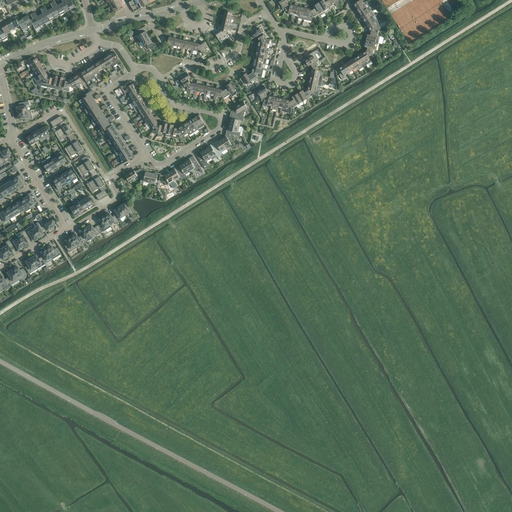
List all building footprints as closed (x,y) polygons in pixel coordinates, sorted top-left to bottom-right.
[(69,10),(64,0),(63,0),(60,0),(62,2),(60,4),(64,13),(69,10)] [(70,0),(67,0),(66,0),(63,0),(64,0),(69,10),(75,7),(70,0)] [(126,4),(124,0),(120,2),(111,7),(113,12),(126,4)] [(328,8),(325,2),(323,0),(320,0),(321,1),(319,3),(325,13),(329,10),(331,9),(330,7),(328,8)] [(364,4),(364,3),(361,0),(357,0),(358,1),(353,5),(355,8),(353,10),(354,11),(357,10),(356,9),(364,4)] [(64,13),(60,4),(57,6),(55,1),(52,3),(59,15),(64,13)] [(283,9),(285,11),(286,10),(289,11),(290,6),(289,6),(286,1),(281,5),(282,6),(283,9)] [(368,2),(366,2),(364,3),(364,4),(356,9),(357,10),(359,13),(369,7),(367,4),(368,3),(368,2)] [(54,18),(59,15),(52,3),(50,4),(52,8),(50,10),(54,18)] [(321,16),(325,13),(319,3),(314,6),(316,8),(319,13),(317,15),(319,17),(321,16)] [(309,16),(310,10),(306,9),(307,6),(305,6),(304,8),(305,8),(303,17),(304,18),(304,20),(311,22),(312,18),(313,18),(312,16),(309,16)] [(54,18),(50,10),(47,11),(45,7),(42,8),(49,21),(54,18)] [(369,12),(371,11),(369,7),(359,13),(361,17),(358,18),(360,20),(362,19),(361,18),(369,13),(369,12)] [(44,24),(49,21),(42,8),(40,9),(42,14),(40,15),(44,24)] [(317,15),(319,13),(316,8),(311,11),(310,10),(309,16),(312,16),(313,18),(317,15)] [(364,22),(374,16),(371,11),(369,12),(369,13),(361,18),(362,19),(364,22)] [(30,21),(27,16),(25,12),(22,13),(25,17),(22,18),(27,27),(32,24),(34,29),(35,29),(30,21)] [(44,24),(40,15),(37,17),(35,12),(32,14),(40,26),(44,24)] [(35,29),(40,26),(32,14),(30,15),(32,19),(30,21),(35,29)] [(27,27),(22,18),(19,20),(17,16),(14,17),(20,27),(22,30),(27,27)] [(374,21),(377,19),(374,16),(364,22),(366,26),(364,27),(365,29),(367,27),(367,26),(375,21),(374,21)] [(15,30),(20,27),(14,17),(9,20),(15,30)] [(379,25),(377,21),(378,21),(377,19),(374,21),(375,21),(367,26),(367,27),(370,31),(370,30),(379,25)] [(16,31),(15,30),(9,20),(5,23),(10,32),(11,34),(12,34),(16,33),(16,31)] [(0,26),(5,35),(10,32),(5,23),(0,25),(0,26)] [(253,37),(254,38),(257,36),(262,33),(263,35),(265,33),(266,33),(264,31),(264,32),(261,27),(262,27),(260,24),(253,29),(255,31),(251,33),(253,37)] [(376,32),(376,30),(378,30),(381,28),(379,25),(370,30),(371,31),(370,36),(376,38),(377,33),(376,32)] [(140,42),(149,37),(146,31),(147,31),(145,26),(138,30),(140,34),(137,36),(140,42)] [(224,38),(226,36),(225,35),(226,32),(221,31),(220,32),(216,35),(221,43),(223,42),(221,39),(224,38)] [(265,33),(263,35),(262,33),(257,36),(259,41),(259,42),(265,43),(265,40),(266,40),(265,38),(267,36),(265,33)] [(149,37),(140,42),(144,48),(147,46),(149,50),(156,46),(154,42),(152,43),(149,37)] [(266,49),(266,48),(267,44),(269,44),(270,40),(266,40),(265,40),(265,43),(259,42),(258,42),(257,46),(255,45),(254,47),(257,48),(257,47),(266,49)] [(378,43),(375,43),(366,41),(365,46),(367,47),(368,47),(368,46),(374,48),(373,50),(376,51),(378,43)] [(199,45),(198,50),(200,51),(202,54),(207,51),(208,51),(209,50),(205,42),(200,45),(199,45)] [(373,53),(373,50),(374,48),(368,46),(368,47),(367,47),(366,51),(365,52),(368,57),(371,55),(372,55),(372,53),(373,53)] [(368,57),(365,52),(365,51),(363,53),(362,52),(361,52),(360,51),(358,52),(359,54),(360,55),(360,54),(366,62),(368,64),(372,61),(370,59),(373,58),(372,55),(371,55),(368,57)] [(120,62),(118,59),(114,52),(111,54),(111,53),(106,56),(111,64),(113,67),(120,62)] [(317,59),(316,57),(315,55),(313,52),(307,56),(308,59),(305,61),(308,65),(310,64),(317,59)] [(357,55),(358,56),(356,57),(361,65),(363,67),(368,64),(366,62),(360,54),(360,55),(359,54),(357,55)] [(111,64),(106,56),(103,58),(101,56),(99,57),(101,59),(102,59),(107,67),(108,66),(111,64)] [(39,63),(38,62),(36,58),(34,60),(32,57),(26,60),(30,67),(28,68),(29,70),(31,69),(31,68),(39,63)] [(361,65),(356,57),(353,59),(351,57),(350,58),(351,60),(352,60),(357,68),(358,67),(361,65)] [(109,68),(108,66),(107,67),(102,59),(101,59),(97,62),(102,69),(106,67),(107,70),(109,68)] [(318,65),(317,62),(319,61),(318,59),(317,59),(310,64),(313,68),(312,69),(318,71),(318,69),(318,68),(319,67),(318,65)] [(42,62),(41,61),(41,60),(38,62),(39,63),(31,68),(31,69),(33,72),(41,67),(39,64),(42,62)] [(359,69),(358,67),(357,68),(352,60),(351,60),(348,62),(353,70),(356,68),(357,70),(359,69)] [(102,69),(97,62),(94,64),(92,61),(91,63),(92,65),(93,64),(98,72),(99,72),(102,69)] [(353,70),(348,62),(344,64),(343,62),(341,63),(342,66),(343,65),(348,73),(349,73),(353,70)] [(99,72),(98,72),(93,64),(92,65),(89,67),(94,75),(97,73),(99,75),(100,74),(99,72)] [(342,66),(339,68),(342,73),(339,74),(343,80),(345,78),(344,76),(347,74),(349,76),(350,75),(351,75),(349,73),(348,73),(343,65),(342,66)] [(44,71),(44,70),(41,67),(33,72),(36,75),(33,77),(35,79),(37,77),(36,76),(44,71)] [(94,75),(89,67),(85,69),(84,67),(82,68),(84,70),(85,70),(89,78),(90,77),(94,75)] [(262,68),(262,69),(252,67),(252,68),(251,72),(258,73),(257,76),(258,77),(261,78),(263,70),(264,70),(264,68),(262,68)] [(47,71),(46,70),(46,69),(44,70),(44,71),(36,76),(37,77),(35,79),(34,79),(38,85),(40,86),(41,85),(43,82),(42,79),(46,76),(47,76),(45,72),(47,71)] [(84,70),(80,73),(85,80),(86,83),(92,79),(90,77),(89,78),(85,70),(84,70)] [(186,71),(175,77),(177,80),(180,84),(181,86),(183,85),(182,83),(188,79),(190,78),(186,71)] [(249,71),(246,73),(248,76),(251,81),(252,84),(254,83),(253,80),(258,77),(257,76),(258,73),(251,72),(249,71)] [(248,76),(246,74),(246,73),(241,76),(242,77),(240,79),(244,86),(246,84),(251,81),(248,76)] [(55,89),(57,77),(52,75),(52,78),(50,85),(48,84),(48,87),(55,89)] [(83,85),(81,83),(76,75),(73,77),(71,75),(70,76),(71,78),(72,77),(77,85),(78,85),(79,87),(83,85)] [(52,78),(51,78),(47,77),(46,76),(42,79),(43,82),(41,85),(48,87),(48,84),(50,85),(52,78)] [(79,87),(78,85),(77,85),(72,77),(71,78),(67,80),(68,81),(71,86),(72,88),(76,86),(77,88),(79,87)] [(192,84),(190,84),(188,79),(182,83),(183,85),(181,86),(183,89),(186,86),(188,88),(190,89),(191,89),(192,84)] [(67,82),(62,81),(60,87),(63,87),(62,90),(69,92),(68,87),(71,86),(68,81),(67,82)] [(136,88),(135,88),(133,84),(132,84),(130,81),(123,86),(128,93),(136,88)] [(239,92),(238,89),(232,81),(229,83),(230,83),(226,86),(227,89),(228,88),(231,94),(229,95),(230,98),(239,92)] [(259,96),(265,92),(267,91),(264,86),(257,91),(259,95),(257,97),(258,99),(260,98),(259,96)] [(128,99),(141,91),(140,90),(138,92),(136,88),(128,93),(130,97),(128,98),(128,99)] [(226,97),(229,95),(231,94),(228,88),(227,89),(223,91),(222,91),(221,96),(223,97),(224,98),(226,96),(226,97)] [(319,92),(316,92),(313,91),(308,89),(307,91),(303,93),(307,99),(309,98),(311,96),(313,94),(318,97),(319,92)] [(89,94),(93,91),(92,90),(84,95),(85,97),(78,101),(80,103),(83,102),(84,105),(92,100),(89,94)] [(133,102),(141,97),(139,93),(141,92),(141,91),(128,99),(129,100),(131,98),(133,102)] [(307,99),(303,93),(302,91),(297,94),(302,102),(307,99),(308,101),(310,100),(309,98),(307,99)] [(269,97),(268,97),(265,92),(259,96),(260,98),(264,102),(265,101),(268,102),(269,97)] [(303,104),(302,102),(297,94),(293,97),(294,99),(299,107),(300,106),(302,105),(303,104)] [(274,97),(273,97),(269,96),(269,97),(268,102),(265,101),(264,102),(262,106),(266,107),(267,105),(271,106),(270,109),(272,109),(273,107),(272,106),(274,97)] [(133,102),(131,103),(134,108),(136,106),(144,101),(146,100),(146,99),(143,100),(141,97),(133,102)] [(290,107),(289,101),(289,100),(285,100),(285,97),(284,97),(283,99),(284,99),(282,109),(283,109),(282,111),(291,114),(291,109),(291,108),(290,107)] [(299,107),(294,99),(290,102),(289,101),(290,107),(291,108),(293,107),(294,107),(296,106),(298,108),(299,107)] [(85,112),(96,105),(92,100),(84,105),(87,108),(84,110),(85,112)] [(136,106),(134,108),(136,112),(138,110),(139,110),(146,105),(144,102),(147,101),(146,100),(144,101),(136,106)] [(17,113),(27,111),(26,106),(29,105),(28,102),(21,103),(21,106),(16,107),(16,108),(15,109),(16,112),(17,112),(17,113)] [(244,109),(247,108),(243,102),(235,107),(236,110),(232,112),(231,112),(230,115),(244,118),(244,117),(243,117),(244,112),(245,112),(245,111),(244,109)] [(91,115),(99,111),(96,105),(85,112),(87,114),(89,112),(91,115)] [(139,116),(151,108),(151,107),(149,109),(146,105),(139,110),(141,114),(138,115),(139,116)] [(144,119),(152,114),(150,111),(152,109),(151,108),(139,116),(139,117),(142,116),(144,119)] [(25,121),(32,120),(30,110),(27,111),(17,113),(17,114),(17,115),(17,118),(18,118),(18,119),(24,118),(25,121)] [(92,122),(102,116),(99,111),(91,115),(93,119),(91,120),(92,122)] [(157,117),(156,116),(154,118),(152,114),(144,119),(146,123),(144,124),(144,125),(147,123),(155,118),(157,117)] [(203,123),(200,117),(199,115),(196,117),(196,116),(192,119),(191,116),(189,118),(190,120),(191,119),(196,127),(197,127),(198,129),(205,125),(203,123)] [(243,121),(244,118),(230,115),(229,118),(230,118),(229,124),(239,127),(241,121),(243,121)] [(98,126),(106,121),(102,116),(92,122),(93,125),(96,123),(98,126)] [(150,128),(152,126),(157,123),(158,123),(155,119),(157,118),(157,117),(155,118),(147,123),(144,125),(145,126),(147,124),(150,128)] [(198,129),(197,127),(196,127),(191,119),(190,120),(187,122),(193,132),(197,130),(198,129)] [(57,137),(69,129),(67,124),(64,120),(63,121),(61,123),(59,124),(62,127),(54,132),(57,137)] [(109,127),(106,121),(98,126),(100,129),(97,131),(99,133),(102,132),(101,132),(109,127)] [(193,132),(187,122),(183,124),(182,122),(180,123),(182,125),(187,133),(188,132),(190,134),(193,132)] [(109,127),(101,132),(102,132),(103,134),(106,132),(108,135),(116,130),(112,123),(110,125),(110,126),(109,127)] [(162,125),(157,124),(157,123),(152,126),(154,129),(151,133),(160,135),(161,132),(163,125),(162,125)] [(238,132),(239,127),(229,124),(228,130),(227,130),(226,133),(233,134),(240,136),(240,133),(238,132)] [(182,125),(178,128),(181,133),(179,134),(181,139),(190,134),(188,132),(187,133),(182,125)] [(44,126),(39,130),(45,139),(50,136),(44,126)] [(172,128),(171,134),(173,135),(173,137),(181,139),(179,134),(181,133),(178,128),(177,129),(173,128),(172,128)] [(70,140),(74,137),(69,129),(57,137),(59,141),(67,136),(70,140)] [(39,130),(35,132),(39,140),(41,142),(45,139),(39,130)] [(108,142),(120,135),(116,130),(108,135),(110,138),(107,140),(108,142)] [(35,142),(39,140),(35,132),(30,135),(35,142)] [(232,140),(233,134),(226,133),(225,136),(226,137),(221,140),(226,149),(231,146),(233,148),(236,146),(232,140)] [(30,145),(35,142),(30,135),(26,138),(30,145)] [(115,146),(123,140),(120,135),(108,142),(110,144),(113,143),(115,146)] [(67,153),(79,145),(74,137),(70,140),(72,144),(64,149),(67,153)] [(115,153),(127,146),(123,140),(115,146),(117,149),(114,151),(115,153)] [(222,152),(226,149),(221,140),(216,143),(215,142),(213,144),(220,156),(223,154),(222,152)] [(211,146),(206,149),(211,158),(212,160),(217,157),(220,156),(213,144),(210,145),(211,146)] [(80,156),(85,153),(82,149),(79,145),(67,153),(69,157),(77,152),(80,156)] [(121,157),(130,151),(127,146),(115,153),(116,155),(119,153),(121,157)] [(10,153),(7,148),(5,150),(4,148),(0,150),(0,152),(0,153),(0,152),(0,158),(3,164),(6,162),(4,159),(9,156),(8,155),(10,153)] [(206,161),(211,158),(206,149),(201,153),(200,152),(197,153),(199,156),(198,157),(205,168),(207,167),(208,164),(206,161)] [(130,151),(121,157),(123,160),(120,161),(122,164),(129,159),(130,160),(134,158),(134,157),(130,151)] [(55,155),(56,157),(61,164),(66,161),(60,152),(55,155)] [(78,172),(91,164),(89,160),(86,156),(81,159),(84,163),(76,168),(78,172)] [(201,172),(203,171),(193,156),(189,158),(190,159),(184,163),(190,172),(195,169),(196,171),(199,169),(201,172)] [(56,167),(61,164),(56,157),(52,160),(56,167)] [(56,167),(52,160),(50,158),(46,161),(47,163),(52,170),(56,167)] [(52,170),(47,163),(46,161),(41,163),(47,173),(52,170)] [(185,175),(190,172),(184,163),(179,166),(179,165),(176,166),(184,178),(186,177),(185,175)] [(91,175),(96,172),(94,168),(91,164),(78,172),(83,179),(84,179),(85,178),(85,177),(85,176),(84,174),(89,171),(91,175)] [(181,180),(184,178),(176,166),(174,168),(174,169),(169,172),(175,181),(180,178),(181,180)] [(67,169),(65,170),(66,172),(71,179),(70,179),(72,181),(76,178),(76,177),(71,169),(68,171),(67,169)] [(141,177),(143,170),(140,169),(140,170),(135,173),(134,171),(125,176),(129,182),(138,176),(137,176),(138,176),(141,177)] [(149,183),(152,173),(146,172),(146,170),(143,170),(141,177),(140,183),(143,184),(144,182),(149,183)] [(70,179),(71,179),(66,172),(61,175),(66,182),(70,179)] [(89,188),(102,181),(96,172),(91,175),(94,179),(86,184),(89,188)] [(170,184),(175,181),(169,172),(164,175),(164,174),(161,174),(159,181),(165,182),(168,188),(171,186),(170,184)] [(159,181),(161,174),(158,173),(157,174),(152,173),(149,183),(155,185),(154,187),(158,188),(159,181)] [(20,187),(26,184),(20,175),(12,180),(17,188),(19,186),(20,187)] [(61,175),(58,177),(57,175),(55,176),(62,187),(67,184),(66,182),(61,175)] [(58,190),(62,187),(55,176),(54,177),(55,179),(52,181),(58,190)] [(11,178),(6,181),(13,192),(15,190),(14,189),(17,188),(12,180),(11,178)] [(11,193),(13,192),(6,181),(1,184),(7,194),(10,192),(11,193)] [(102,192),(103,191),(106,189),(107,189),(104,185),(102,181),(89,188),(91,193),(99,188),(102,192)] [(29,207),(37,202),(31,193),(25,196),(26,197),(24,198),(29,207)] [(83,200),(88,207),(92,204),(88,197),(83,200)] [(30,209),(29,207),(24,198),(21,200),(20,199),(18,201),(24,210),(25,212),(30,209)] [(83,210),(79,202),(77,200),(72,203),(74,205),(78,213),(80,215),(82,214),(80,211),(83,210)] [(83,210),(88,207),(83,200),(79,202),(83,210)] [(19,213),(24,210),(18,201),(16,202),(17,203),(14,205),(19,213)] [(118,206),(124,215),(129,212),(130,214),(133,213),(129,206),(127,208),(124,204),(121,205),(121,204),(118,206)] [(14,216),(19,213),(14,205),(11,206),(11,205),(9,207),(14,216)] [(74,216),(78,213),(74,205),(69,208),(74,216)] [(119,218),(124,215),(118,206),(116,207),(116,208),(114,210),(116,214),(114,216),(118,222),(121,220),(119,218)] [(16,218),(14,216),(9,207),(6,208),(7,209),(5,210),(10,218),(11,221),(16,218)] [(0,220),(2,223),(10,218),(5,210),(2,212),(2,211),(0,211),(0,220)] [(118,222),(114,216),(111,217),(109,213),(106,215),(106,214),(103,215),(109,225),(114,222),(115,224),(118,222)] [(38,214),(35,216),(39,222),(43,228),(45,231),(47,229),(49,231),(54,228),(52,226),(55,225),(52,220),(49,221),(48,220),(44,223),(38,214)] [(110,227),(109,225),(103,215),(100,217),(101,218),(98,219),(101,224),(98,225),(102,232),(110,227)] [(40,230),(43,228),(39,222),(36,223),(38,226),(33,229),(32,226),(31,226),(38,237),(39,237),(40,237),(42,236),(43,235),(43,234),(40,230)] [(85,227),(90,236),(95,233),(97,235),(100,233),(96,227),(93,229),(90,224),(88,226),(87,225),(85,227)] [(37,238),(38,237),(31,226),(24,231),(28,237),(30,236),(33,241),(34,240),(35,240),(37,239),(37,238)] [(92,238),(90,236),(85,227),(82,228),(83,229),(80,231),(83,235),(80,237),(84,243),(92,238)] [(24,231),(16,236),(18,239),(23,247),(24,247),(25,247),(27,246),(27,244),(28,244),(25,239),(28,237),(24,231)] [(84,243),(80,237),(78,238),(75,234),(73,236),(72,235),(69,236),(75,246),(80,243),(81,245),(84,243)] [(77,248),(75,246),(69,236),(67,238),(67,239),(65,240),(67,244),(65,246),(69,253),(77,248)] [(22,247),(23,247),(18,239),(13,242),(11,239),(8,241),(12,247),(15,245),(18,250),(19,250),(20,250),(22,249),(22,247)] [(10,249),(12,247),(8,241),(5,242),(7,245),(2,248),(8,256),(10,256),(12,255),(12,254),(13,253),(10,249)] [(47,246),(45,248),(52,260),(60,255),(56,248),(53,250),(51,246),(48,247),(47,246)] [(43,250),(40,252),(43,256),(40,258),(44,264),(52,260),(45,248),(42,249),(43,250)] [(44,264),(40,258),(38,259),(35,255),(33,257),(32,256),(30,257),(37,269),(44,264)] [(29,274),(37,269),(30,257),(27,259),(28,260),(25,261),(28,266),(25,267),(29,274)] [(11,269),(18,280),(26,275),(22,269),(20,271),(17,266),(14,268),(14,267),(11,269)] [(11,285),(18,280),(11,269),(9,270),(9,271),(7,273),(9,277),(7,279),(11,285)] [(11,285),(7,279),(4,280),(2,276),(0,276),(0,285),(3,290),(11,285)]
